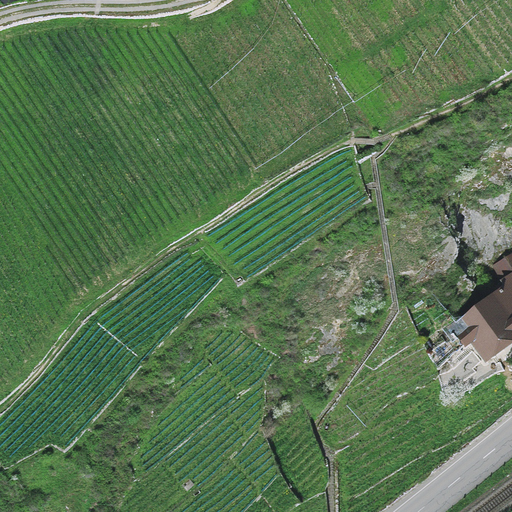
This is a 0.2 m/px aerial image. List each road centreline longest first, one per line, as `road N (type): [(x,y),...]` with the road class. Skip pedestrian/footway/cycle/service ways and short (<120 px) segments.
road 1 (track): [(0,21),(180,0)]
road 2 (tertiary): [(416,511),(511,434)]
